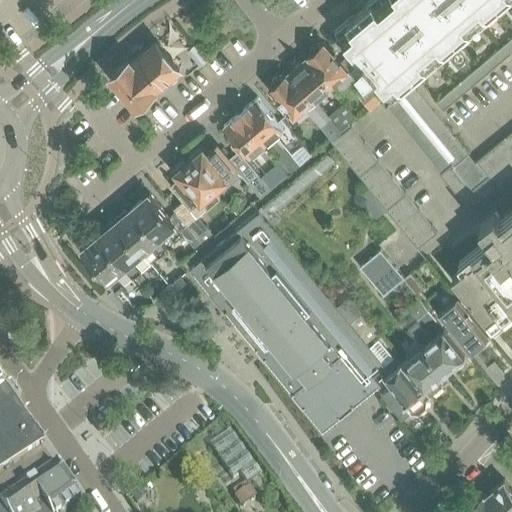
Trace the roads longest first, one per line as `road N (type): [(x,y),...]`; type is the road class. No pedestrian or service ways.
road 1 (tertiary): [(321,511),(242,405),(214,380),(88,318)]
road 2 (residential): [(140,165),(279,41)]
road 3 (residential): [(113,511),(33,402),(32,384)]
road 4 (residential): [(410,511),(511,397)]
